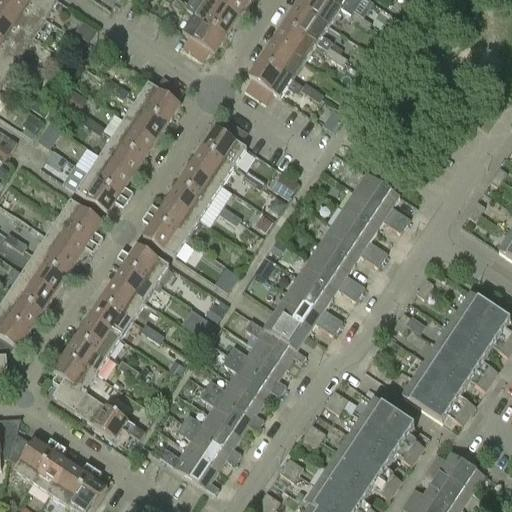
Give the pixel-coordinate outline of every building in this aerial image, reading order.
[(0,0),(0,19),(34,42),(45,24),(9,0),(0,0)] [(9,0),(45,24),(58,5),(49,0),(9,0)] [(99,0),(113,8),(118,0),(99,0)] [(166,0),(164,4),(173,10),(178,3),(174,0),(166,0)] [(193,0),(187,9),(185,12),(195,19),(194,20),(226,40),(238,23),(206,2),(203,0),(193,0)] [(207,0),(206,2),(238,23),(250,5),(243,0),(207,0)] [(329,31),(341,13),(320,0),(303,0),(297,10),(329,31)] [(320,0),(341,13),(350,20),(353,16),(354,16),(364,2),(361,0),(320,0)] [(187,9),(178,3),(173,10),(183,16),(187,9)] [(391,13),(400,19),(405,11),(396,5),(391,13)] [(297,10),(285,28),(317,49),(317,48),(327,55),(329,52),(333,47),(322,40),(329,31),(297,10)] [(414,17),(405,11),(400,19),(409,24),(414,17)] [(348,23),(358,29),(362,22),(353,16),(350,20),(348,23)] [(0,45),(22,60),(34,42),(0,19),(0,45)] [(210,56),(214,59),(226,40),(194,20),(182,38),(189,43),(182,53),(203,68),(210,56)] [(372,28),(362,22),(358,29),(366,35),(372,28)] [(285,28),(273,46),(305,67),(317,49),(285,28)] [(0,71),(10,78),(22,60),(0,45),(0,71)] [(273,46),(261,64),(293,85),(305,67),(273,46)] [(324,59),(334,65),(338,58),(329,52),(327,55),(324,59)] [(347,64),(338,58),(334,65),(343,71),(347,64)] [(303,92),(293,85),(261,64),(249,82),(253,85),(246,95),(266,109),(273,99),(280,103),(288,93),(298,99),(300,95),(310,101),(314,94),(305,88),(303,92)] [(0,92),(10,78),(0,71),(0,92)] [(148,89),(136,107),(168,128),(180,110),(176,107),(183,97),(162,83),(155,94),(148,89)] [(115,98),(120,90),(111,84),(106,92),(115,98)] [(120,90),(115,98),(124,104),(129,96),(120,90)] [(324,100),(314,94),(310,101),(319,107),(324,100)] [(63,112),(78,122),(87,107),(72,97),(63,112)] [(41,99),(31,113),(45,122),(54,108),(41,99)] [(156,146),(168,128),(136,107),(124,125),(156,146)] [(43,129),(30,120),(19,136),(32,145),(43,129)] [(91,134),(96,126),(87,120),(82,128),(91,134)] [(124,125),(112,143),(144,164),(156,146),(124,125)] [(215,133),(203,151),(235,172),(247,154),(240,149),(247,139),(226,125),(219,135),(215,133)] [(105,132),(96,126),(91,134),(100,140),(105,132)] [(50,151),(62,135),(50,127),(39,144),(50,151)] [(17,147),(10,142),(3,151),(11,156),(17,147)] [(112,143),(100,161),(132,182),(144,164),(112,143)] [(203,151),(191,169),(223,190),(235,172),(203,151)] [(52,155),(44,168),(64,180),(72,167),(52,155)] [(100,161),(88,179),(128,205),(133,198),(125,193),(132,182),(100,161)] [(191,169),(179,187),(211,208),(223,190),(191,169)] [(11,178),(2,171),(0,173),(0,183),(5,187),(11,178)] [(508,177),(500,173),(495,180),(503,185),(508,177)] [(251,189),(256,182),(247,176),(242,183),(251,189)] [(123,213),(128,205),(88,179),(76,198),(108,219),(115,208),(123,213)] [(285,180),(275,195),(289,204),(299,189),(285,180)] [(407,231),(411,224),(393,211),(400,201),(368,180),(356,197),(407,231)] [(498,192),(503,185),(495,180),(490,187),(498,192)] [(265,188),(256,182),(251,189),(260,195),(265,188)] [(179,187),(167,205),(199,226),(211,208),(179,187)] [(356,197),(345,214),(377,236),(384,226),(402,238),(407,231),(356,197)] [(270,212),(280,219),(286,209),(276,203),(270,212)] [(152,211),(147,218),(187,244),(199,226),(167,205),(160,216),(152,211)] [(71,206),(58,224),(98,251),(103,243),(95,238),(102,227),(71,206)] [(485,212),(477,206),(472,214),(480,219),(485,212)] [(228,225),(233,217),(224,211),(219,219),(228,225)] [(370,246),(377,236),(345,214),(333,231),(384,265),(388,258),(370,246)] [(480,219),(472,214),(468,221),(475,226),(480,219)] [(242,223),(233,217),(228,225),(237,231),(242,223)] [(143,242),(174,263),(187,244),(147,218),(142,226),(150,231),(143,242)] [(58,224),(46,242),(78,264),(85,253),(93,258),(98,251),(58,224)] [(333,231),(322,248),(355,270),(361,260),(379,272),(384,265),(333,231)] [(13,251),(18,244),(9,237),(4,245),(13,251)] [(511,239),(510,238),(498,256),(511,265),(511,239)] [(46,242),(34,260),(66,282),(78,264),(46,242)] [(27,250),(18,244),(13,251),(22,257),(27,250)] [(271,256),(280,262),(287,252),(277,246),(271,256)] [(348,280),(355,270),(322,248),(311,265),(361,299),(366,292),(348,280)] [(122,256),(117,263),(157,290),(169,271),(137,250),(130,261),(122,256)] [(34,260),(22,278),(54,300),(66,282),(34,260)] [(120,276),(113,287),(145,308),(157,290),(117,263),(112,271),(120,276)] [(268,265),(259,278),(268,283),(276,271),(268,265)] [(311,265),(300,282),(332,304),(339,294),(356,306),(361,299),(311,265)] [(22,278),(10,296),(42,317),(54,300),(22,278)] [(326,314),(332,304),(300,282),(288,299),(339,332),(343,325),(326,314)] [(233,290),(222,283),(217,290),(228,297),(233,290)] [(421,291),(429,296),(434,289),(426,284),(421,291)] [(113,287),(101,305),(133,326),(145,308),(113,287)] [(421,291),(417,298),(424,303),(429,296),(421,291)] [(10,296),(0,312),(0,315),(30,335),(42,317),(10,296)] [(470,298),(459,315),(504,345),(506,343),(511,347),(511,337),(510,336),(507,339),(502,336),(510,324),(470,298)] [(288,299),(276,318),(284,323),(309,339),(316,328),(334,339),(339,332),(288,299)] [(101,305),(89,323),(121,344),(133,326),(101,305)] [(217,310),(209,321),(217,327),(228,311),(222,306),(219,311),(217,310)] [(0,315),(0,351),(1,353),(10,358),(14,351),(18,354),(30,335),(0,315)] [(459,315),(447,332),(487,359),(495,347),(500,350),(497,355),(507,361),(511,353),(503,347),(504,345),(459,315)] [(309,339),(284,323),(276,318),(266,333),(298,354),(297,354),(298,355),(309,339)] [(411,323),(404,318),(399,325),(406,330),(411,323)] [(77,340),(109,362),(121,344),(89,323),(77,340)] [(215,330),(205,323),(194,339),(204,346),(215,330)] [(259,343),(254,351),(285,372),(292,361),(302,367),(307,361),(298,355),(297,354),(298,354),(266,333),(265,333),(251,324),(245,333),(259,343)] [(406,330),(399,325),(394,332),(402,337),(406,330)] [(150,342),(155,334),(146,328),(141,336),(150,342)] [(447,332),(436,349),(481,379),(483,377),(492,383),(497,376),(487,369),(485,373),(480,370),(487,359),(447,332)] [(155,334),(150,342),(159,348),(164,341),(155,334)] [(77,340),(65,358),(97,380),(109,362),(77,340)] [(436,349),(425,366),(464,393),(472,381),(477,385),(474,389),(484,396),(489,388),(480,381),(481,379),(436,349)] [(234,351),(228,359),(283,395),(286,391),(276,385),(285,372),(254,351),(248,360),(234,351)] [(389,357),(381,352),(376,359),(384,364),(389,357)] [(65,358),(53,377),(57,380),(57,379),(85,398),(85,397),(97,380),(65,358)] [(237,376),(231,385),(262,406),(269,395),(279,402),(283,395),(228,359),(223,367),(237,376)] [(384,364),(376,359),(371,366),(379,371),(384,364)] [(126,378),(131,371),(122,364),(117,372),(126,378)] [(169,375),(179,382),(185,372),(175,366),(169,375)] [(425,366),(414,383),(459,413),(460,411),(470,417),(474,410),(465,403),(462,408),(457,404),(464,393),(425,366)] [(140,377),(131,371),(126,378),(135,384),(140,377)] [(53,403),(84,423),(97,405),(85,397),(85,398),(57,379),(57,380),(52,387),(60,392),(53,403)] [(414,383),(402,401),(442,427),(449,416),(455,419),(452,423),(462,429),(467,421),(457,415),(459,413),(414,383)] [(211,385),(206,393),(261,429),(264,425),(254,418),(262,406),(231,385),(225,394),(211,385)] [(214,411),(208,419),(240,440),(247,430),(256,436),(261,429),(206,393),(200,401),(214,411)] [(349,404),(334,396),(330,403),(344,412),(349,404)] [(344,412),(330,403),(325,410),(339,419),(344,412)] [(97,405),(84,423),(115,444),(122,433),(130,438),(135,430),(97,405)] [(376,405),(364,423),(408,453),(410,451),(419,457),(424,450),(414,443),(411,447),(406,444),(414,432),(415,432),(376,405)] [(189,418),(183,427),(238,463),(242,458),(232,452),(240,440),(208,419),(203,428),(189,418)] [(364,423),(352,440),(392,467),(399,456),(404,458),(401,462),(411,469),(416,462),(407,455),(408,453),(364,423)] [(192,445),(186,454),(218,474),(225,463),(234,469),(238,463),(183,427),(178,435),(192,445)] [(307,437),(322,446),(327,439),(312,429),(307,437)] [(135,430),(130,438),(139,445),(145,437),(135,430)] [(307,437),(302,444),(316,453),(322,446),(307,437)] [(0,473),(1,473),(0,465),(10,464),(17,439),(0,439),(0,473)] [(13,476),(32,489),(58,449),(50,444),(45,452),(34,445),(32,449),(17,439),(10,464),(18,469),(13,476)] [(352,440),(341,457),(385,487),(387,485),(396,492),(402,483),(392,477),(389,480),(384,477),(392,467),(352,440)] [(65,454),(58,449),(32,489),(50,501),(71,469),(60,462),(65,454)] [(218,474),(186,454),(180,462),(166,453),(160,462),(215,498),(219,492),(210,486),(218,474)] [(341,457),(329,474),(368,501),(376,489),(381,493),(378,496),(388,503),(393,496),(384,489),(385,487),(341,457)] [(437,459),(432,466),(439,471),(440,475),(472,497),(484,479),(459,462),(451,457),(445,465),(437,459)] [(289,463),(284,470),(299,480),(304,472),(289,463)] [(50,501),(67,511),(68,511),(94,473),(87,468),(81,476),(71,469),(50,501)] [(299,480),(284,470),(280,478),(294,487),(299,480)] [(429,471),(424,478),(433,484),(428,491),(458,511),(461,511),(472,497),(440,475),(436,476),(429,471)] [(102,478),(94,473),(68,511),(94,511),(107,493),(96,486),(102,478)] [(329,474),(318,491),(348,511),(370,511),(369,511),(367,511),(362,511),(361,511),(368,501),(329,474)] [(348,511),(318,491),(306,509),(310,511),(311,511),(348,511)] [(415,493),(410,500),(416,505),(417,509),(421,511),(458,511),(428,491),(423,498),(415,493)] [(261,505),(273,511),(277,511),(281,507),(266,497),(261,505)]
